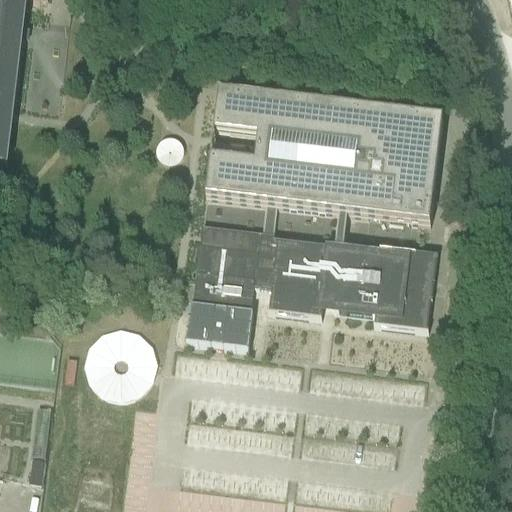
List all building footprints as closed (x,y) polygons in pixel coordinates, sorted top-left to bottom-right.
[(47,6),(47,0),(0,0),(0,187),(4,188),(12,122),(13,114),(22,44),(27,4),(47,6)] [(149,27),(136,44),(157,60),(171,43),(150,27),(149,27)] [(211,163),(205,206),(265,213),(262,242),(274,244),(277,214),(338,222),(347,223),(368,225),(430,233),(438,169),(443,126),(259,104),(218,99),(214,139),(258,144),(254,171),(233,168),(233,167),(234,166),(234,164),(234,162),(233,161),(232,159),(231,158),(230,157),(228,157),(227,157),(226,157),(224,157),(223,157),(222,158),(220,159),(219,161),(219,162),(219,164),(219,165),(219,166),(212,166),(212,163),(211,163)] [(177,151),(173,150),(168,149),(163,151),(159,154),(157,158),(156,163),(156,167),(159,172),(162,175),(167,177),(171,177),(176,176),(180,173),(183,169),(184,164),(183,159),(181,155),(177,151)] [(341,259),(345,223),(341,222),(337,222),(332,258),(337,258),(341,259)] [(192,311),(192,312),(251,319),(251,318),(250,318),(253,296),(270,298),(268,320),(267,320),(267,321),(321,327),(321,326),(320,326),(322,310),(334,311),(333,320),(375,324),(374,332),(373,332),(373,333),(408,337),(428,339),(428,338),(427,338),(430,309),(431,310),(437,262),(378,255),(377,262),(343,258),(334,257),(329,256),(330,254),(274,247),(274,244),(262,242),(201,235),(199,254),(198,254),(195,286),(196,286),(193,311),(192,311)] [(190,314),(185,352),(211,355),(211,357),(212,357),(212,355),(221,356),(221,358),(222,358),(223,356),(248,359),(253,321),(190,314)] [(139,343),(120,339),(103,343),(88,358),(84,376),(88,394),(103,408),(121,413),(140,408),(153,394),(156,381),(157,376),(151,357),(139,343)]
